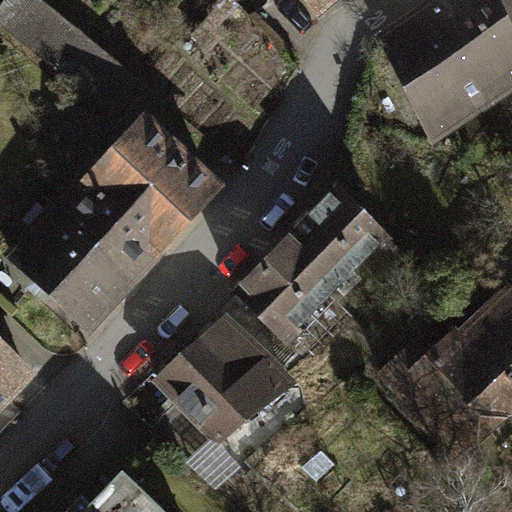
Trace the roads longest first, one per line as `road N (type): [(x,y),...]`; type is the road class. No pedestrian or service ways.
road 1 (residential): [(303,121),(259,197),(0,472)]
road 2 (residential): [(389,0),(342,42),(303,121)]
